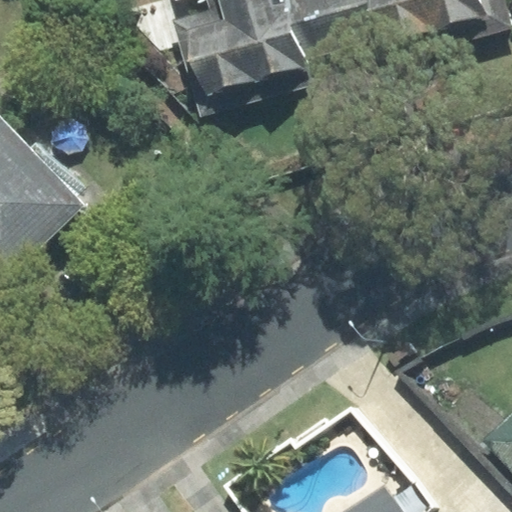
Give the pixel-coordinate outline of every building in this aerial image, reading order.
[(301,59),(284,0),(174,0),(175,4),(190,0),(200,0),(204,14),(176,21),(202,113),(308,84),(301,59)] [(284,0),(301,59),(385,34),(374,0),(284,0)] [(502,0),(374,0),(385,34),(393,61),(510,25),(502,0)] [(0,116),(0,272),(6,279),(84,206),(0,116)] [(511,414),(483,441),(511,471),(511,414)] [(345,511),(401,511),(383,486),(345,511)]
